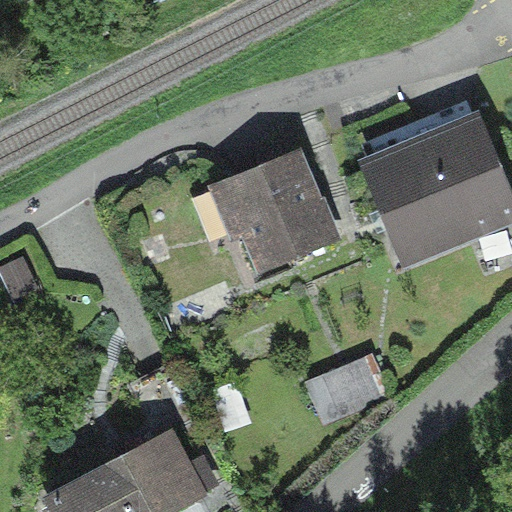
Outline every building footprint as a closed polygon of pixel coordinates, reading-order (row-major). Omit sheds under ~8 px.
[(511,198),(481,123),(370,168),(406,257),(511,213),(511,198)] [(298,154),(229,182),(265,268),(333,241),(298,154)] [(375,385),(365,362),(328,378),(338,401),(375,385)] [(199,419),(172,369),(130,391),(157,441),(170,435),(199,419)] [(157,441),(50,496),(58,511),(169,511),(201,496),(170,435),(157,441)]
